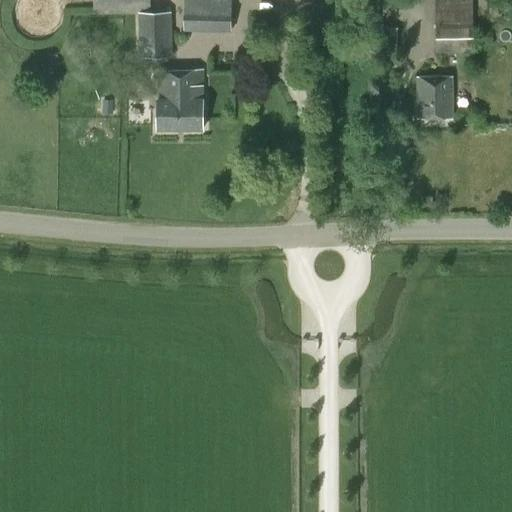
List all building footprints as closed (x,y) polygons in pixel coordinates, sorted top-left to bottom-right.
[(92,0),(93,10),(150,8),(149,0),(92,0)] [(183,0),(183,31),(231,33),(232,0),(183,0)] [(434,0),(436,53),(473,53),(471,0),(434,0)] [(139,58),(172,58),(171,12),(138,12),(139,58)] [(202,70),(157,70),(157,130),(203,130),(202,70)] [(417,78),(418,118),(451,118),(451,77),(417,78)] [(103,101),(102,114),(112,114),(113,101),(103,101)]
